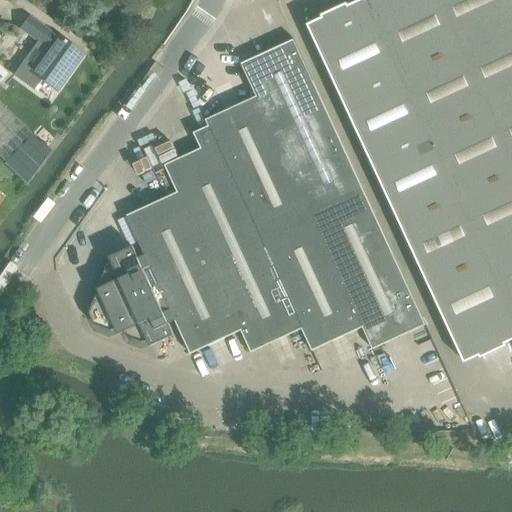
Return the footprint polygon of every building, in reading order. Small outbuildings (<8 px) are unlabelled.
[(511,0),(366,0),(308,27),(465,363),(511,341),(511,0)] [(36,43),(12,76),(33,91),(40,82),(56,94),(82,57),(54,37),(53,38),(28,20),(20,32),(36,43)] [(293,42),(241,66),(256,99),(257,98),(313,219),(364,195),(293,42)] [(0,67),(0,157),(6,163),(18,149),(32,135),(0,104),(0,81),(7,74),(0,67)] [(104,269),(90,316),(95,326),(140,347),(149,343),(151,348),(162,343),(158,332),(177,324),(191,355),(207,348),(241,332),(252,354),(253,354),(269,347),(301,331),(311,352),(313,351),(328,344),(362,329),(364,328),(313,219),(257,98),(256,99),(206,122),(209,128),(194,135),(201,150),(165,168),(177,195),(128,219),(146,258),(140,260),(134,248),(121,254),(110,259),(113,265),(109,267),(104,269)] [(32,135),(18,149),(38,169),(51,151),(33,134),(32,135)] [(364,195),(313,219),(364,328),(362,329),(373,350),(420,329),(425,326),(364,195)]
